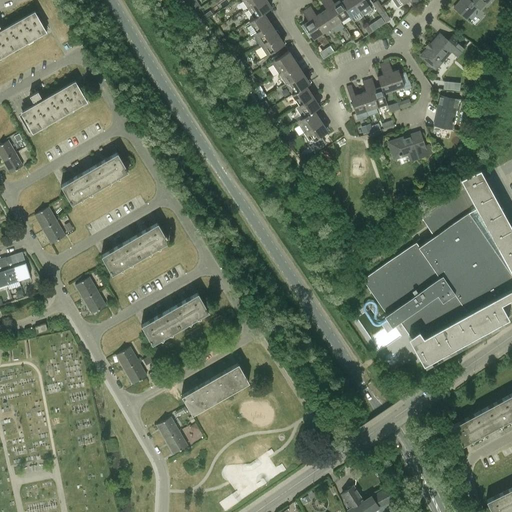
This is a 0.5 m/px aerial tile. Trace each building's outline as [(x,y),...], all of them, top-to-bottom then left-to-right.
[(249,11),(253,18),(256,16),(257,16),(263,12),(271,7),(266,0),(258,0),(250,6),(252,9),(249,11)] [(331,27),(340,21),(326,0),(320,0),(326,9),(321,12),(331,27)] [(332,0),(326,0),(340,21),(349,15),(341,2),(340,1),(335,4),(332,0)] [(343,0),(341,2),(349,15),(350,17),(359,11),(351,0),(343,0)] [(372,10),(369,5),(365,0),(351,0),(359,11),(363,16),(372,10)] [(372,4),(376,9),(381,6),(377,0),(372,4)] [(391,0),(397,8),(403,4),(409,0),(391,0)] [(460,0),(453,8),(466,20),(477,7),(480,10),(488,0),(491,0),(492,1),(492,0),(460,0)] [(379,14),(380,14),(384,11),(381,6),(376,9),(379,14)] [(322,33),(331,27),(321,12),(316,16),(311,7),(306,10),(322,33)] [(313,40),(322,33),(306,10),(302,12),(308,21),(303,25),(313,40)] [(252,25),(256,32),(270,23),(263,12),(257,16),(256,16),(253,18),(249,21),(252,25)] [(0,57),(46,31),(36,13),(0,33),(0,57)] [(256,32),(258,36),(255,38),(259,45),(263,43),(263,42),(277,33),(270,23),(256,32)] [(284,44),(277,33),(263,42),(263,43),(265,46),(262,48),(266,56),(284,44)] [(448,41),(440,34),(420,56),(428,63),(428,66),(433,71),(443,60),(441,58),(450,47),(458,54),(465,46),(452,35),(448,41)] [(324,51),(319,53),(323,59),(329,55),(333,52),(334,52),(330,47),(324,51)] [(278,73),(282,71),(281,71),(295,61),(288,51),(274,60),(277,64),(273,67),(278,73)] [(285,84),(288,82),(288,81),(302,72),(295,61),(281,71),(282,71),(283,75),(280,77),(285,84)] [(393,90),(403,87),(404,90),(411,88),(409,81),(408,81),(405,72),(400,74),(398,70),(392,71),(389,62),(384,63),(393,90)] [(383,94),(393,90),(384,63),(379,65),(383,74),(377,76),(380,84),(383,94)] [(287,87),(291,93),(294,91),(295,92),(306,85),(310,83),(302,72),(288,81),(288,82),(291,85),(287,87)] [(387,104),(383,94),(380,84),(375,86),(372,78),(367,80),(376,107),(387,104)] [(366,111),(376,107),(367,80),(362,81),(365,89),(359,91),(366,111)] [(32,132),(87,101),(76,83),(22,114),(32,132)] [(293,98),(298,105),(312,95),(306,85),(295,92),(294,91),(291,93),(290,94),(293,98)] [(351,85),(346,87),(355,114),(366,111),(359,91),(354,93),(351,85)] [(298,105),(300,109),(297,111),(301,117),(305,115),(305,116),(314,110),(314,111),(320,107),(312,95),(298,105)] [(458,110),(460,100),(440,95),(433,126),(451,130),(455,110),(458,110)] [(409,99),(398,103),(400,110),(411,106),(409,99)] [(303,132),(306,130),(320,120),(314,111),(314,110),(305,116),(305,115),(301,117),(299,119),(302,123),(299,125),(303,132)] [(327,132),(320,120),(306,130),(309,134),(305,136),(310,143),(313,141),(321,136),(327,132)] [(410,160),(431,153),(429,145),(424,146),(419,132),(388,142),(394,159),(408,154),(410,160)] [(321,136),(313,141),(317,146),(324,142),(321,136)] [(0,144),(0,155),(2,160),(15,153),(8,140),(0,144)] [(117,152),(89,169),(100,187),(128,171),(117,152)] [(23,165),(15,153),(2,160),(10,173),(23,165)] [(72,203),(100,187),(89,169),(61,185),(72,203)] [(498,205),(479,170),(460,180),(465,189),(421,218),(433,236),(418,246),(416,242),(362,279),(386,313),(383,314),(391,326),(399,320),(402,324),(409,320),(423,345),(431,340),(437,352),(496,320),(496,319),(494,320),(492,315),(511,304),(511,249),(491,211),(498,205)] [(35,214),(43,229),(57,221),(48,206),(35,214)] [(68,220),(62,223),(66,230),(72,228),(68,220)] [(65,236),(57,221),(43,229),(51,243),(65,236)] [(157,223),(129,239),(140,257),(168,241),(157,223)] [(111,273),(140,257),(129,239),(101,255),(111,273)] [(31,280),(25,262),(22,252),(10,256),(18,281),(22,279),(23,281),(25,282),(31,280)] [(0,263),(7,285),(18,281),(10,256),(0,259),(0,263)] [(75,284),(83,299),(97,291),(89,276),(75,284)] [(106,305),(97,291),(83,299),(92,313),(106,305)] [(198,293),(170,309),(180,327),(208,311),(198,293)] [(152,344),(180,327),(170,309),(141,325),(152,344)] [(45,324),(34,327),(36,333),(47,330),(45,324)] [(116,354),(124,369),(142,358),(141,357),(137,359),(130,347),(116,354)] [(146,376),(139,363),(142,362),(141,361),(143,360),(142,358),(124,369),(133,383),(146,376)] [(238,363),(210,379),(220,398),(248,382),(238,363)] [(192,414),(220,398),(210,379),(182,395),(192,414)] [(511,401),(509,396),(480,411),(491,430),(511,418),(511,401)] [(462,446),(491,430),(480,411),(452,427),(462,446)] [(156,424),(165,439),(179,431),(170,416),(156,424)] [(187,445),(179,431),(165,439),(173,453),(187,445)] [(369,470),(364,463),(349,473),(354,480),(369,470)] [(346,491),(341,494),(346,500),(344,501),(348,508),(346,509),(348,511),(351,511),(357,508),(354,504),(362,499),(353,486),(352,487),(349,486),(346,488),(346,491)] [(357,508),(351,511),(371,511),(378,508),(378,509),(394,500),(387,487),(370,497),(363,502),(362,499),(354,504),(357,508)] [(491,511),(510,511),(511,511),(511,487),(486,501),(491,511)] [(234,491),(218,502),(225,511),(241,499),(234,491)]
